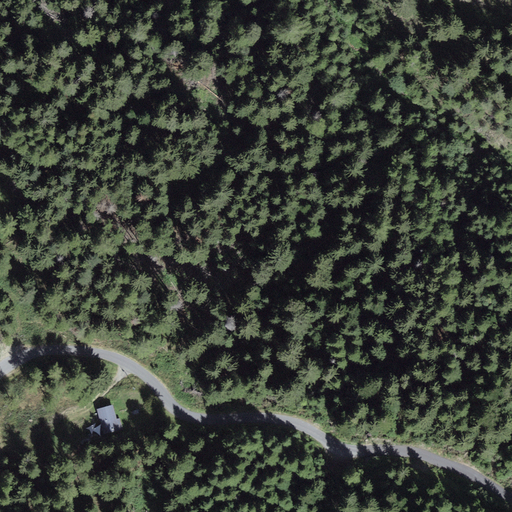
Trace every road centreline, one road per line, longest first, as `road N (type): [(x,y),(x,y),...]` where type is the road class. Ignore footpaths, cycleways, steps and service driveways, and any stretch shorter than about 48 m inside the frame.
road 1 (tertiary): [(0,369),(50,350),(105,354),(184,415),(274,418),(343,448),(414,452),(511,498)]
road 2 (track): [(31,436),(80,413),(129,365)]
